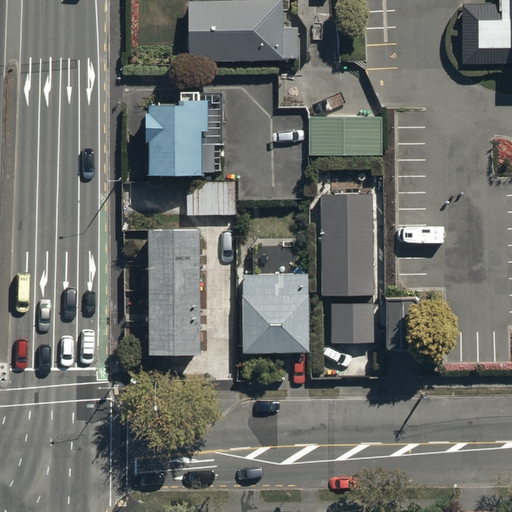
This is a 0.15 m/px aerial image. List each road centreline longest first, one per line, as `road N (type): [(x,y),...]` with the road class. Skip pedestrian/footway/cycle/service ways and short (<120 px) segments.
road 1 (secondary): [(65,0),(65,463)]
road 2 (tertiary): [(511,439),(216,450)]
road 3 (tertiary): [(65,463),(216,450)]
